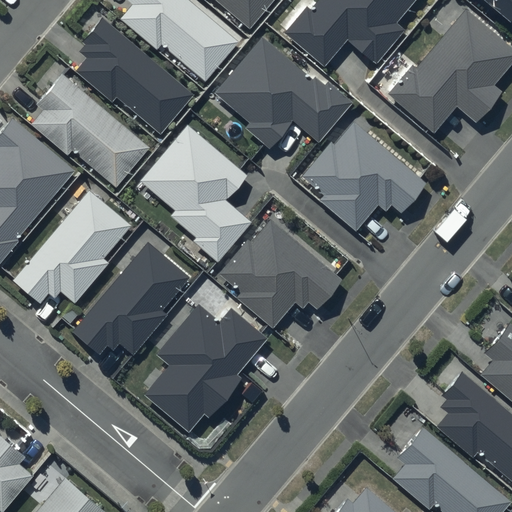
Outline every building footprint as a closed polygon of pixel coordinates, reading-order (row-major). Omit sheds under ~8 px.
[(237,39),(190,0),(129,0),(130,1),(118,16),(154,47),(158,42),(203,80),(237,39)] [(270,0),(216,0),(248,27),(270,0)] [(415,0),(318,0),(310,10),(306,6),(284,32),(325,66),(348,38),(377,62),(404,31),(395,24),(415,0)] [(511,0),(487,0),(511,20),(511,18),(511,0)] [(410,62),(384,91),(430,130),(454,103),(472,119),(498,89),(490,81),(511,56),(511,48),(511,40),(470,5),(467,9),(463,6),(413,64),(410,62)] [(192,91),(100,13),(80,38),(83,40),(76,48),(85,56),(73,69),(109,100),(114,95),(158,132),(192,91)] [(322,89),(262,38),(215,93),(249,122),(244,128),(269,149),(293,121),(319,142),(352,103),(327,82),(322,89)] [(148,144),(60,70),(35,102),(40,106),(28,121),(66,153),(69,148),(114,185),(148,144)] [(0,259),(75,171),(12,118),(0,131),(0,259)] [(328,138),(300,173),(320,192),(316,197),(353,228),(376,201),(384,208),(390,202),(399,210),(425,180),(351,118),(332,141),(328,138)] [(244,172),(186,123),(139,178),(173,207),(167,213),(193,235),(190,238),(215,259),(249,220),(223,197),(244,172)] [(80,194),(10,277),(38,300),(46,290),(53,296),(59,289),(72,301),(108,260),(106,258),(121,241),(117,238),(130,223),(106,203),(108,200),(78,175),(70,185),(80,194)] [(246,236),(216,271),(239,289),(235,295),(271,326),(293,299),(301,306),(307,299),(315,306),(341,276),(269,215),(250,239),(246,236)] [(145,239),(70,327),(98,351),(106,343),(112,348),(118,340),(132,352),(166,312),(160,307),(187,275),(145,239)] [(166,362),(142,391),(186,429),(202,411),(211,419),(244,380),(234,372),(267,335),(231,304),(218,318),(198,300),(154,351),(166,362)] [(511,324),(505,318),(479,350),(487,357),(475,371),(511,402),(511,324)] [(511,412),(460,368),(439,393),(443,396),(436,404),(445,411),(434,423),(471,454),(476,448),(511,479),(511,412)] [(497,511),(509,498),(420,422),(393,453),(403,461),(391,475),(428,506),(432,501),(444,511),(497,511)] [(0,433),(0,509),(1,510),(32,473),(16,460),(23,453),(0,433)] [(104,511),(65,479),(36,511),(104,511)] [(393,511),(366,489),(352,506),(346,501),(336,511),(393,511)]
